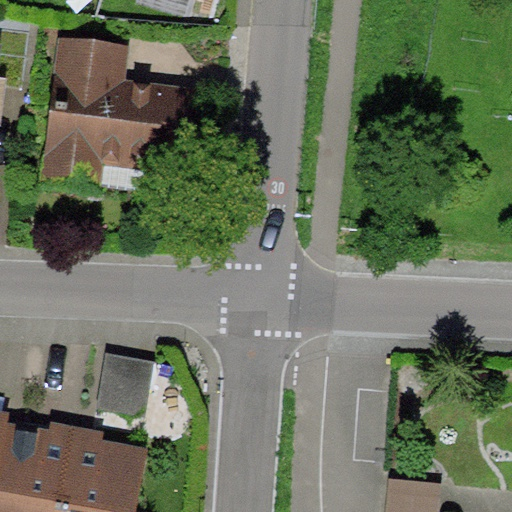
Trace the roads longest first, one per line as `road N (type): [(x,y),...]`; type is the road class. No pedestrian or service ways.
road 1 (residential): [(284,0),(256,301)]
road 2 (residential): [(0,284),(256,301)]
road 3 (residential): [(256,301),(511,311)]
road 4 (residential): [(256,301),(243,511)]
